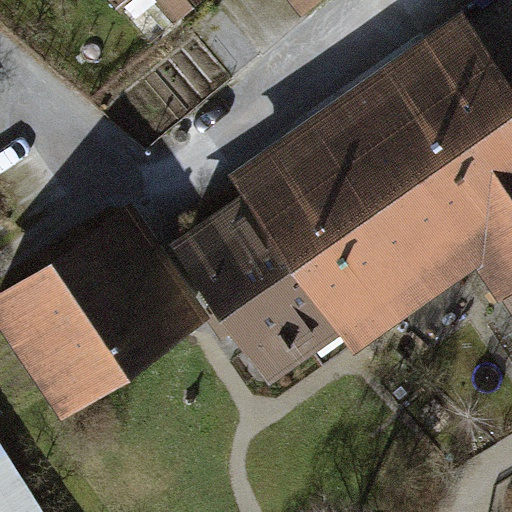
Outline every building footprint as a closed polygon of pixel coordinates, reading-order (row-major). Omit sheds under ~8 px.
[(113,0),(128,17),(148,0),(155,0),(181,30),(215,0),(113,0)] [(294,0),(310,18),(330,0),(294,0)] [(502,300),(508,296),(511,293),(511,71),(468,8),(233,170),(247,190),(344,331),(358,350),(479,266),(502,300)] [(272,381),(344,331),(247,190),(174,239),(272,381)] [(135,199),(0,288),(0,320),(63,415),(213,316),(135,199)] [(0,511),(48,511),(11,452),(0,459),(0,511)]
